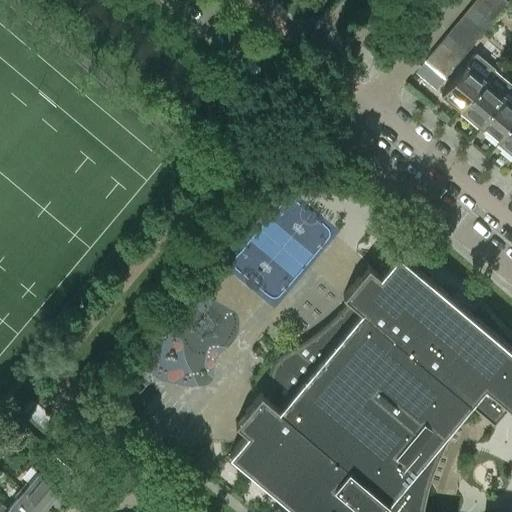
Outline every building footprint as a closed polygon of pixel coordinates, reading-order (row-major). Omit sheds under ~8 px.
[(498,11),(485,0),(473,0),(471,4),(491,20),(498,11)] [(505,0),(485,0),(498,11),(507,1),(505,0)] [(491,20),(471,4),(463,13),(483,29),(491,20)] [(483,29),(463,13),(456,22),(476,38),(483,29)] [(476,38),(456,22),(448,31),(468,48),(476,38)] [(468,48),(448,31),(440,40),(460,57),(468,48)] [(460,57),(440,40),(432,49),(452,66),(460,57)] [(452,66),(432,49),(424,60),(444,76),(452,66)] [(440,93),(459,108),(484,78),(466,62),(440,93)] [(484,78),(459,108),(477,123),(503,93),(484,78)] [(511,101),(503,93),(477,123),(496,139),(511,120),(511,101)] [(511,152),(511,120),(496,139),(511,152)] [(438,453),(445,439),(453,425),(461,412),(471,400),(482,409),(495,394),(511,408),(511,347),(397,251),(379,273),(367,263),(342,293),(348,299),(345,303),(325,323),(301,341),(286,349),(284,350),(282,352),(280,353),(278,355),(274,358),(273,360),(272,362),(270,365),(269,368),(269,369),(268,373),(267,374),(267,376),(267,379),(267,382),(267,383),(268,386),(268,388),(269,389),(270,392),(266,396),(260,391),(234,421),(246,431),(227,453),(298,511),(420,511),(424,497),(427,482),(432,467),(438,453)] [(128,399),(145,410),(160,387),(143,376),(128,399)] [(53,416),(40,406),(32,399),(22,410),(43,428),(53,416)] [(38,471),(22,491),(42,508),(59,488),(38,471)] [(9,511),(38,511),(42,508),(22,491),(6,509),(9,511)] [(9,511),(6,509),(0,503),(0,511),(9,511)]
